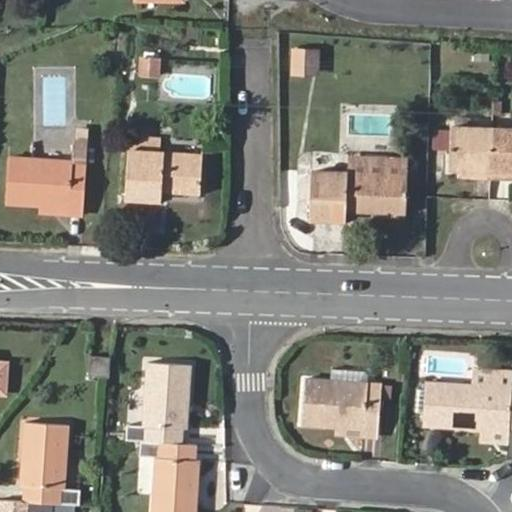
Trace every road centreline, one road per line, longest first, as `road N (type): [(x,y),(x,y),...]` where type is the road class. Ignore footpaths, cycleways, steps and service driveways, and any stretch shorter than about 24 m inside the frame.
road 1 (residential): [(491,511),(443,488),(319,481),(277,463),(253,405),(253,289)]
road 2 (residential): [(511,300),(253,289)]
road 3 (residential): [(253,289),(43,286)]
road 4 (residential): [(378,0),(511,19)]
